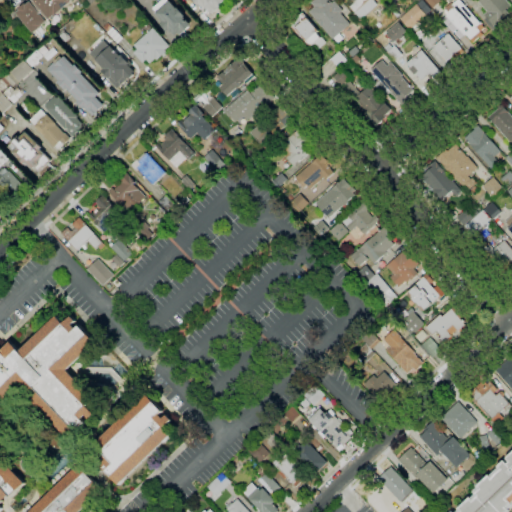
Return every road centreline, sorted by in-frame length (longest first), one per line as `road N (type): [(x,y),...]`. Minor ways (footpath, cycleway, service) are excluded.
road 1 (residential): [(509,322),(248,20)]
road 2 (residential): [(271,0),(0,253)]
road 3 (residential): [(511,319),(307,511)]
road 4 (residential): [(511,52),(379,170)]
